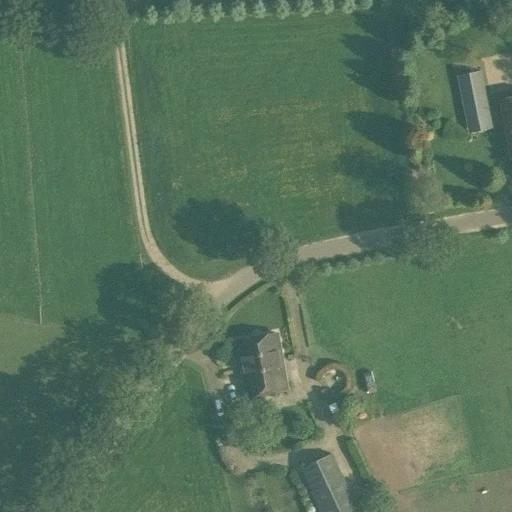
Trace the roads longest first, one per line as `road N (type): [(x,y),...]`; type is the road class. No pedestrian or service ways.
road 1 (unclassified): [(51,511),(195,316),(256,270),(346,243),(511,216)]
road 2 (unknown): [(214,302),(170,277),(149,244),(117,0)]
